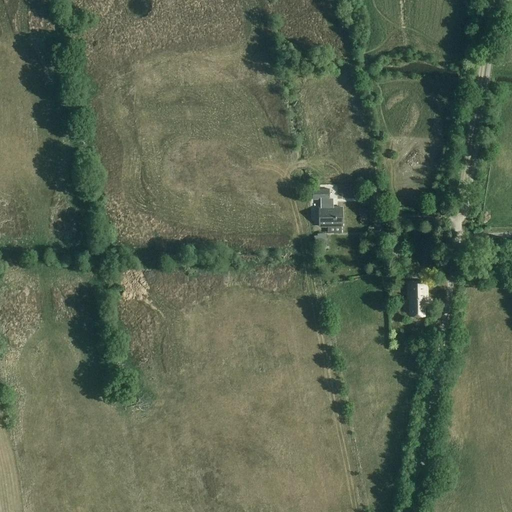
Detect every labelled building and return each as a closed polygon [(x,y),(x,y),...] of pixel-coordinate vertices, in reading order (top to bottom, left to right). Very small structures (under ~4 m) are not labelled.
[(330,200),(330,189),(313,189),(313,203),(322,203),(322,200),(330,200)] [(342,208),(319,208),(319,226),(342,226),(342,208)] [(317,234),(319,246),(326,245),(325,233),(317,234)] [(369,233),(370,242),(384,242),(384,233),(369,233)] [(388,259),(397,259),(397,233),(387,233),(388,259)] [(427,250),(424,269),(434,270),(437,252),(427,250)] [(424,316),(424,299),(427,299),(427,282),(408,282),(408,300),(410,300),(410,317),(424,316)]
